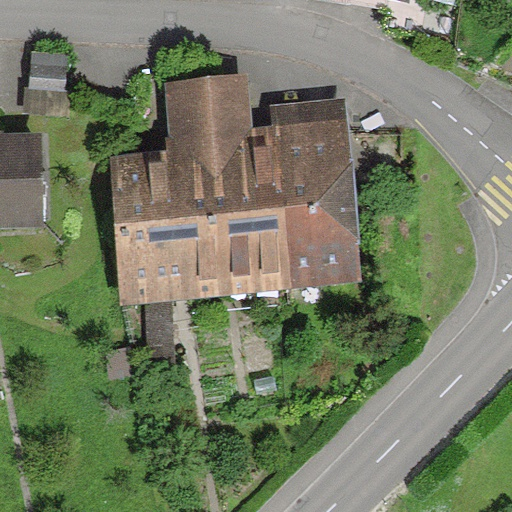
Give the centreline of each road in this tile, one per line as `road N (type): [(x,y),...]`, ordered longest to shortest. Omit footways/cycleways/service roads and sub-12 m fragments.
road 1 (residential): [(0,13),(300,36),(363,58),(424,93),(511,166)]
road 2 (tertiary): [(320,511),(511,317)]
